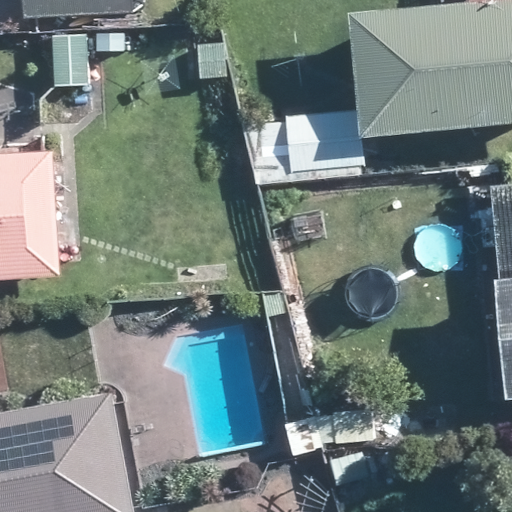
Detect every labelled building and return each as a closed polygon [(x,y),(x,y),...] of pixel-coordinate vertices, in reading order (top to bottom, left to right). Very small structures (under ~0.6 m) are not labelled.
[(79,12),(143,10),(142,0),(37,0),(38,14),(79,12)] [(511,0),(464,0),(354,10),(365,136),(511,122),(511,0)] [(90,88),(90,83),(90,36),(59,37),(60,87),(90,88)] [(186,42),(186,78),(212,77),(212,41),(186,42)] [(276,173),(361,167),(357,115),(284,120),(284,123),(273,122),(276,173)] [(29,150),(0,153),(0,152),(0,277),(73,273),(72,255),(66,148),(29,150)] [(511,184),(486,187),(487,194),(495,285),(506,283),(511,357),(511,184)] [(0,511),(147,511),(127,392),(107,396),(0,413),(0,511)] [(317,415),(324,440),(377,436),(376,405),(336,408),(336,412),(317,415)] [(435,429),(460,428),(460,405),(434,406),(435,429)] [(319,441),(322,441),(314,415),(308,415),(309,419),(288,420),(290,451),(310,450),(310,447),(320,446),(319,441)] [(348,486),(413,470),(407,443),(387,449),(385,446),(374,448),(375,451),(341,460),(348,486)]
